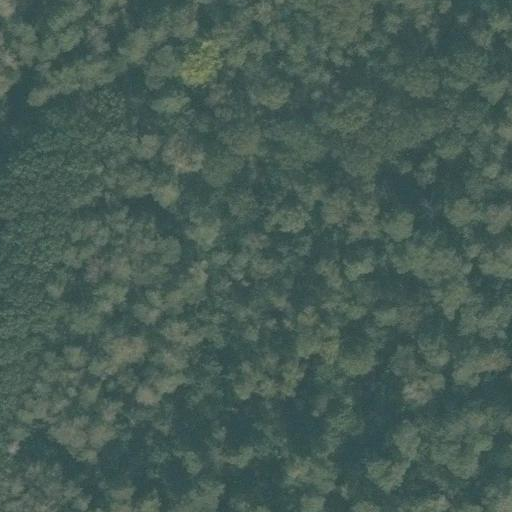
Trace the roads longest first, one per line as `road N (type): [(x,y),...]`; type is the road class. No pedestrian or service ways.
road 1 (track): [(511,200),(89,117)]
road 2 (track): [(0,407),(89,117)]
road 3 (track): [(89,117),(122,0)]
